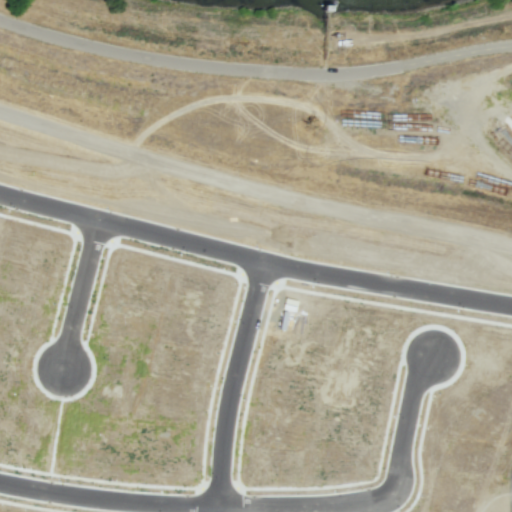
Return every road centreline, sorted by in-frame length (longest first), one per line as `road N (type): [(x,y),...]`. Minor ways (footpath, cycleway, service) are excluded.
road 1 (residential): [(0,193),(264,264),(511,307)]
road 2 (residential): [(0,482),(110,501),(216,507),(321,507),(389,494)]
road 3 (residential): [(264,264),(241,338),(215,511)]
road 4 (residential): [(96,220),(60,368)]
road 5 (residential): [(430,353),(389,494)]
